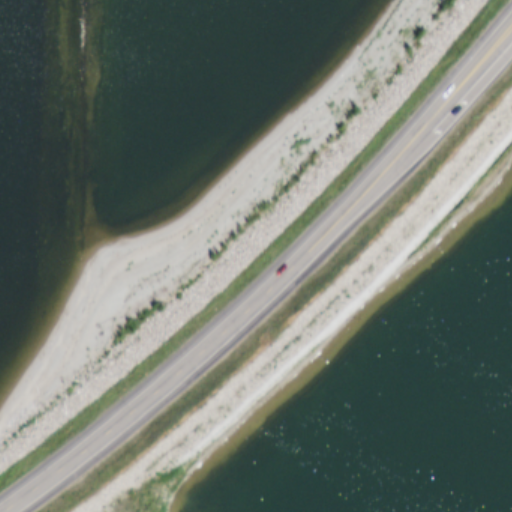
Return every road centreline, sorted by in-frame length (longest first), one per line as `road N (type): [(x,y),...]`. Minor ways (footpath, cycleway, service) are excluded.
road 1 (primary): [(0,501),(65,458),(170,363),(315,222),(406,119)]
road 2 (primary): [(406,119),(510,0)]
